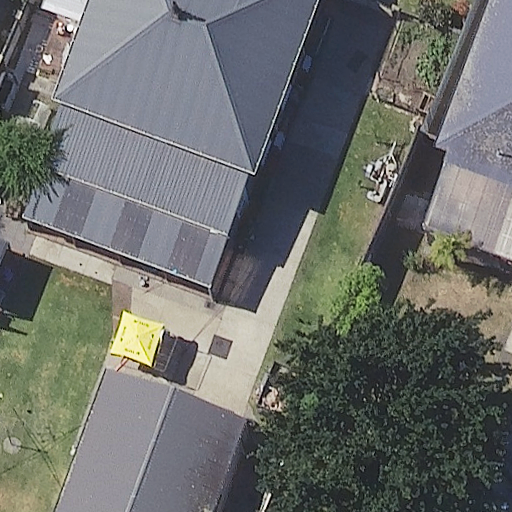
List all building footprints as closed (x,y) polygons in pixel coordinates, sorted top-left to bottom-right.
[(322,0),(49,0),(44,16),(93,34),(24,224),(216,294),(322,0)] [(511,0),(493,0),(436,163),(511,189),(511,210),(495,258),(511,264),(511,0)] [(42,254),(0,234),(0,339),(3,341),(42,254)] [(225,511),(259,418),(118,367),(65,511),(225,511)] [(511,511),(511,419),(467,511),(511,511)]
